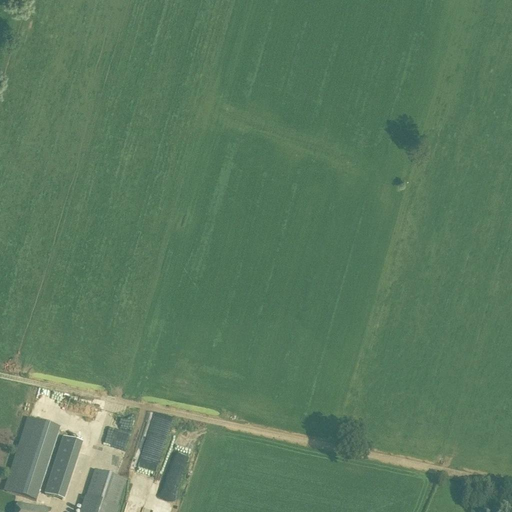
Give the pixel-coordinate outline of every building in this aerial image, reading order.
[(93,397),(92,404),(103,406),(104,399),(93,397)] [(142,424),(144,411),(134,410),(133,423),(142,424)] [(36,503),(60,429),(27,419),(3,492),(36,503)] [(174,443),(173,450),(188,453),(190,446),(174,443)] [(115,511),(125,481),(95,471),(86,499),(85,498),(80,511),(115,511)] [(165,511),(172,495),(171,494),(175,484),(165,481),(164,482),(151,477),(139,511),(165,511)]
